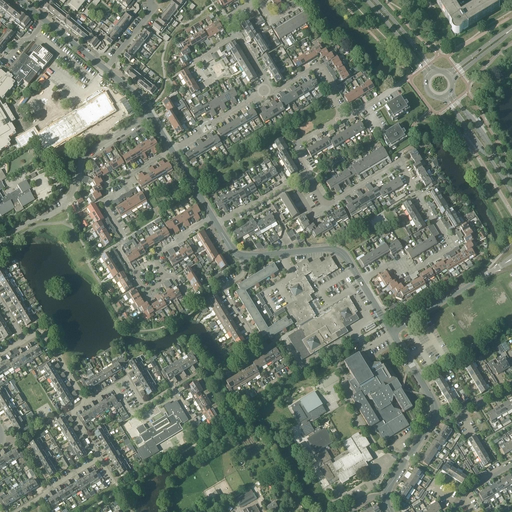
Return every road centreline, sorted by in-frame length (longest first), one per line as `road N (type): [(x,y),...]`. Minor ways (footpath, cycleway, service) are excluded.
road 1 (residential): [(359,279),(391,261),(405,272),(451,246),(398,162),(325,204)]
road 2 (residential): [(0,239),(63,206),(81,156),(150,115)]
road 3 (unclassified): [(359,279),(345,255),(330,248),(243,256)]
road 4 (residential): [(192,302),(164,275),(158,255),(213,218)]
road 5 (residential): [(341,117),(318,66),(272,93),(267,86)]
